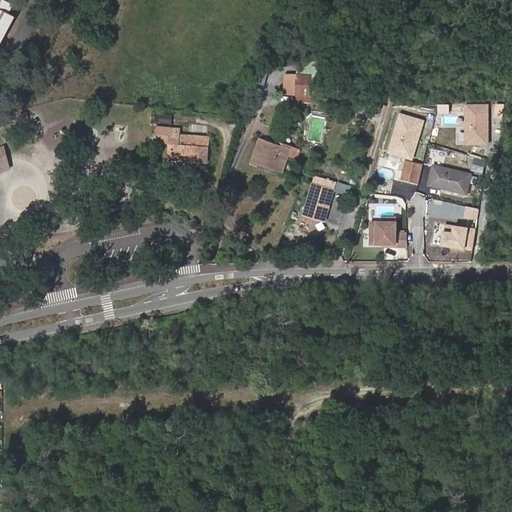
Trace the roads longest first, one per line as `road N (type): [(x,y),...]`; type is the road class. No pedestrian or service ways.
road 1 (unclassified): [(0,332),(221,282),(511,273)]
road 2 (unknown): [(178,292),(192,248),(178,231),(83,244),(64,268),(73,315)]
